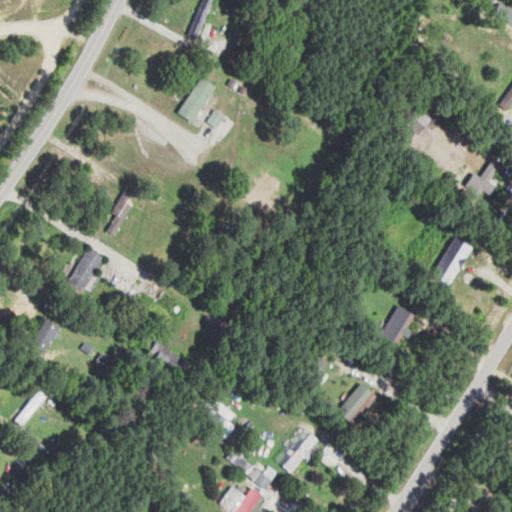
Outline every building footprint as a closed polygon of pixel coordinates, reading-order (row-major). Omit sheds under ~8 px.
[(177,112),(192,122),(214,85),(199,76),(177,112)] [(224,114),(212,108),(206,122),(217,127),(224,114)] [(490,177),(497,165),(489,161),(480,176),(472,172),(464,185),(472,190),(468,195),(475,199),(482,187),(488,191),(495,180),(490,177)] [(471,247),(454,236),(430,274),(447,285),(471,247)] [(81,294),(101,256),(85,248),(65,286),(81,294)] [(414,314),(396,304),(377,338),(394,348),(404,331),(414,314)] [(56,324),(42,318),(30,346),(45,352),(56,324)] [(336,411),(353,425),(377,396),(360,382),(336,411)] [(228,421),(234,413),(214,398),(205,410),(215,417),(208,426),(225,438),(234,425),(228,421)] [(289,472),(304,452),(308,455),(319,441),(308,432),(282,466),(289,472)] [(265,489),(277,471),(267,465),(262,471),(230,449),(223,461),(265,489)] [(219,503),(232,511),(231,511),(256,511),(266,497),(249,487),(245,495),(230,485),(219,503)]
